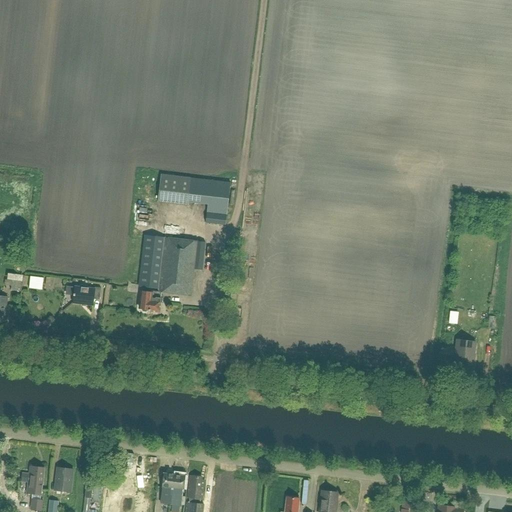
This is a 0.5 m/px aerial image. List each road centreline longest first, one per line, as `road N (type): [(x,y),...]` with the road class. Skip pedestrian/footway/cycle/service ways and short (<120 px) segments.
road 1 (unclassified): [(511,493),(0,432)]
road 2 (tertiary): [(511,414),(0,353)]
road 3 (track): [(264,0),(235,222),(216,251)]
